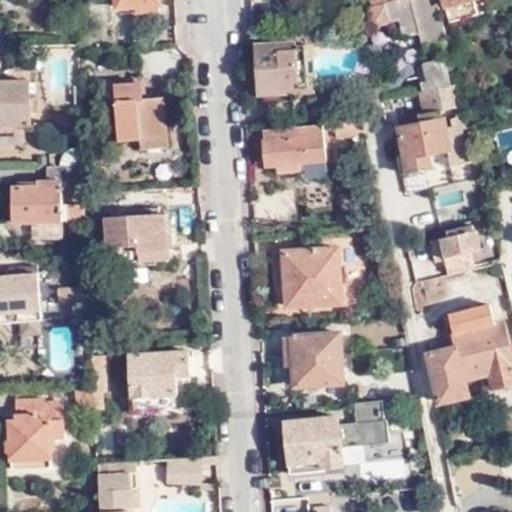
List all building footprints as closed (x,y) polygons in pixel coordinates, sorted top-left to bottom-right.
[(119,0),(121,10),(124,9),(124,16),(164,12),(163,0),(119,0)] [(448,56),(434,0),(370,0),(371,5),(367,6),(371,26),(398,21),(402,36),(418,34),(422,51),(442,57),(448,56)] [(478,0),(464,0),(448,5),(454,22),(482,13),(478,0)] [(283,32),(284,44),(297,43),(297,46),(307,45),(323,42),(321,27),(283,32)] [(297,46),(297,43),(284,44),(258,46),(261,87),(281,85),(282,93),(301,91),(301,88),(298,59),(308,59),(307,45),(297,46)] [(308,59),(298,59),(301,88),(311,87),(308,59)] [(418,77),(421,92),(448,86),(442,60),(421,65),(423,76),(418,77)] [(122,140),(145,138),(171,137),(167,90),(146,90),(145,74),(118,76),(120,116),(122,140)] [(0,141),(19,141),(19,124),(30,125),(30,111),(37,111),(37,95),(31,95),(31,82),(0,82),(0,141)] [(281,85),(261,87),(261,96),(282,93),(281,85)] [(459,107),(454,85),(448,86),(421,92),(419,92),(423,113),(440,111),(448,109),(459,107)] [(461,107),(459,107),(448,109),(450,116),(450,119),(456,118),(456,115),(463,114),(461,107)] [(428,154),(449,150),(444,120),(442,120),(440,111),(423,113),(419,114),(420,124),(400,128),(401,133),(394,134),(401,171),(405,170),(430,166),(428,154)] [(458,152),(471,150),(463,114),(456,115),(456,118),(450,119),(458,152)] [(337,139),(366,135),(363,121),(335,124),(337,139)] [(328,157),(325,125),(266,132),(269,163),(280,162),(281,171),(302,169),(301,160),(328,157)] [(172,148),(171,137),(145,138),(146,149),(172,148)] [(61,167),(80,166),(79,149),(71,150),(67,152),(64,154),(61,157),(60,161),(60,165),(61,167)] [(85,188),(84,167),(80,166),(61,167),(50,167),(51,183),(50,188),(19,189),(15,189),(15,224),(65,223),(64,221),(86,220),(86,204),(65,205),(65,189),(85,188)] [(425,171),(404,178),(409,193),(430,186),(425,171)] [(463,189),(443,190),(444,204),(464,202),(463,189)] [(158,209),(120,213),(123,264),(173,260),(170,215),(159,216),(158,209)] [(482,235),(479,225),(436,235),(436,241),(435,241),(433,242),(431,244),(436,262),(444,261),(447,273),(473,267),(470,254),(480,252),(477,236),(482,235)] [(340,247),(274,250),(277,306),(344,303),(340,247)] [(0,314),(42,310),(41,290),(16,291),(15,275),(0,276),(0,314)] [(85,288),(56,290),(58,319),(86,318),(85,288)] [(454,350),(427,356),(439,403),(468,396),(464,381),(490,375),(493,388),(511,383),(511,362),(502,323),(494,325),(489,306),(448,317),(452,337),(450,337),(454,350)] [(339,333),(285,339),(288,387),(345,382),(339,333)] [(133,357),(136,401),(190,398),(189,386),(194,385),(192,355),(150,357),(150,355),(133,357)] [(100,360),(93,360),(94,392),(95,410),(104,410),(100,360)] [(190,398),(136,401),(134,401),(134,412),(191,409),(190,398)] [(45,415),(37,415),(18,416),(19,423),(20,436),(13,437),(15,470),(54,468),(53,440),(67,439),(65,404),(45,405),(45,415)] [(18,406),(18,416),(37,415),(36,405),(18,406)] [(341,439),(340,427),(337,411),(323,413),(324,420),(286,424),(292,476),(324,473),(324,469),(344,467),(341,439)] [(359,425),(340,427),(341,439),(360,437),(359,425)] [(198,469),(167,470),(168,485),(199,485),(198,469)] [(102,511),(133,511),(133,495),(140,495),(139,474),(100,477),(102,511)]
